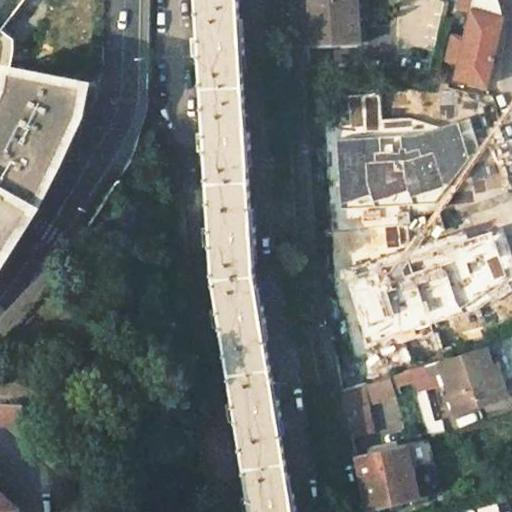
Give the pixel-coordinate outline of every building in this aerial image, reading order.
[(250,511),(292,511),(255,274),(238,0),(195,0),(202,99),(207,189),(213,279),(226,359),(241,453),(250,511)] [(302,0),(306,46),(360,44),(357,0),(302,0)] [(474,0),(456,78),(487,85),(503,18),(497,0),(474,0)] [(0,258),(6,251),(28,215),(54,167),(80,115),(87,86),(10,70),(6,90),(0,102),(0,258)] [(379,347),(412,334),(416,341),(426,336),(417,313),(407,290),(362,308),(379,347)] [(487,344),(442,359),(459,411),(499,398),(489,367),(494,365),(487,344)] [(337,366),(342,392),(367,384),(362,361),(337,366)] [(509,395),(499,364),(494,365),(489,367),(499,398),(509,395)] [(401,372),(407,390),(414,389),(408,370),(401,372)] [(0,420),(21,422),(22,405),(0,404),(0,420)] [(355,457),(367,511),(420,498),(408,443),(355,457)] [(0,511),(11,511),(14,508),(0,494),(0,511)]
